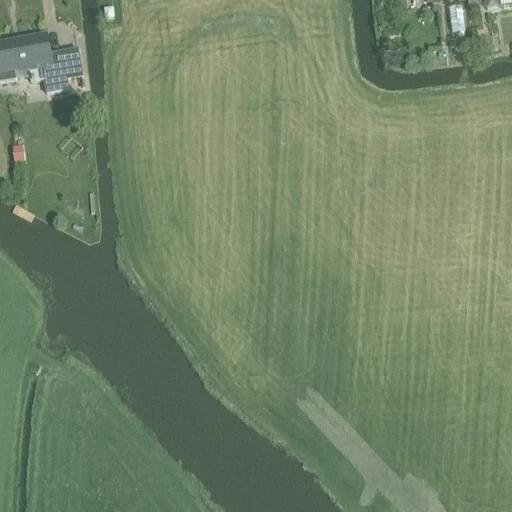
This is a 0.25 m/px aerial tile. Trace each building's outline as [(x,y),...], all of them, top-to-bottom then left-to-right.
[(113,11),(105,12),(106,21),(114,20),(113,11)] [(450,22),(451,54),(470,53),(469,21),(450,22)] [(483,31),(472,32),(475,57),(489,55),(486,35),(483,35),(483,31)] [(48,38),(0,46),(0,85),(16,83),(15,75),(29,73),(31,81),(31,85),(45,83),(47,96),(69,92),(67,82),(83,80),(79,52),(51,56),(48,38)] [(24,149),(13,150),(15,166),(26,165),(24,149)]
